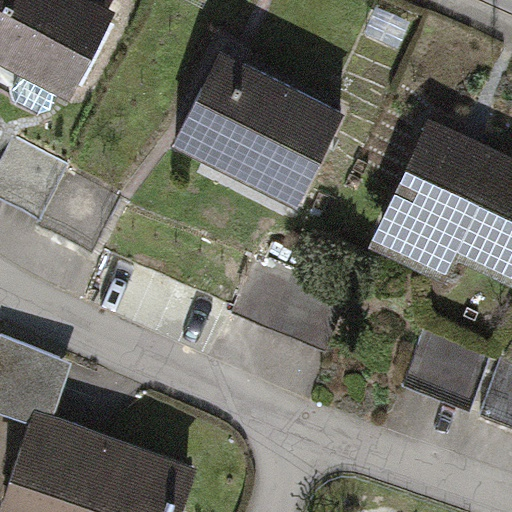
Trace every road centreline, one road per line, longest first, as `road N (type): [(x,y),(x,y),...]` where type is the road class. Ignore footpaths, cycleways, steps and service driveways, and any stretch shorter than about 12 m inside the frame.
road 1 (residential): [(0,277),(290,441)]
road 2 (residential): [(290,441),(511,506)]
